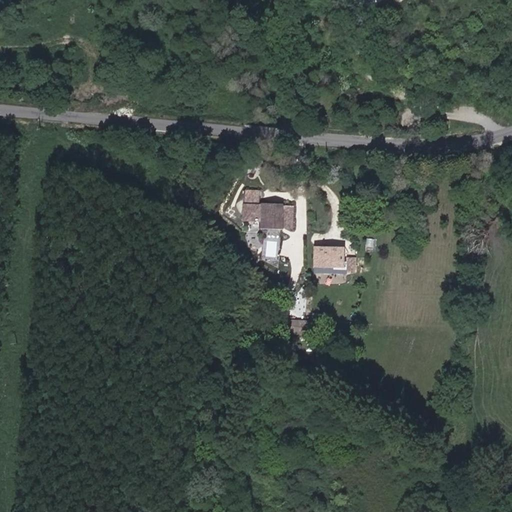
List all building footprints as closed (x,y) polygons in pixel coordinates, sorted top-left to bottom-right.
[(301,24),(300,16),(286,18),(287,26),(301,24)] [(398,75),(403,58),(381,52),(378,63),(384,71),(398,75)] [(293,228),(293,206),(262,205),(262,192),(244,191),(243,208),(242,221),(260,222),(260,227),(293,228)] [(267,256),(278,257),(280,241),(270,240),(267,256)] [(344,261),(344,247),(316,247),(315,271),(346,272),(347,261),(344,261)] [(355,272),(356,257),(347,256),(347,261),(346,272),(355,272)] [(307,333),(308,320),(289,320),(288,332),(307,333)]
